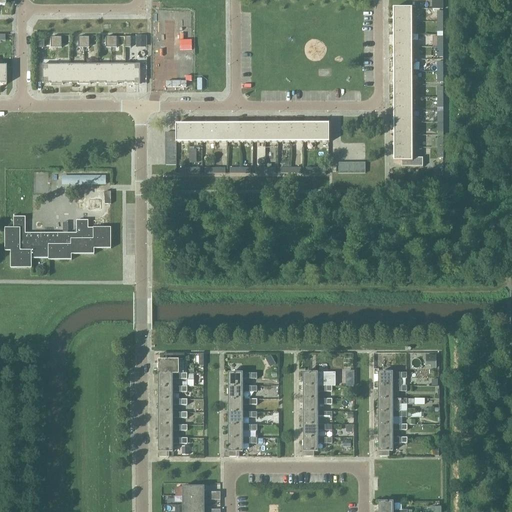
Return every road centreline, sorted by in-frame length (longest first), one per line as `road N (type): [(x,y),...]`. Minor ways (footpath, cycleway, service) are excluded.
road 1 (residential): [(363,511),(363,466),(229,467),(229,511)]
road 2 (residential): [(141,511),(140,298)]
road 3 (residential): [(140,106),(140,298)]
road 4 (residential): [(378,0),(378,106),(334,106)]
